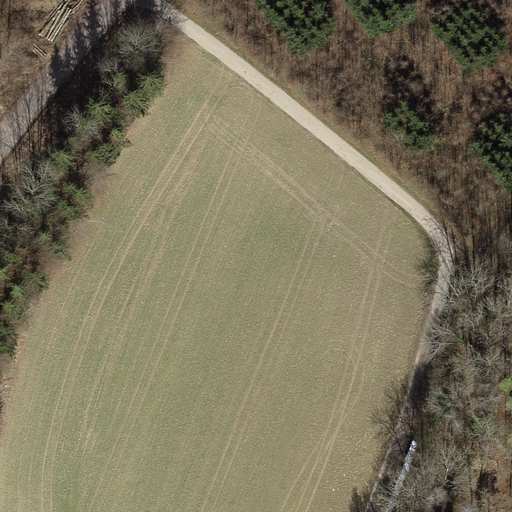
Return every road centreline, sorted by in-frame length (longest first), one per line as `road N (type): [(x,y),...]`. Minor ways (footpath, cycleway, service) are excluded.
road 1 (track): [(170,0),(399,182),(448,245),(443,296),(366,511)]
road 2 (unclassified): [(120,0),(0,155)]
